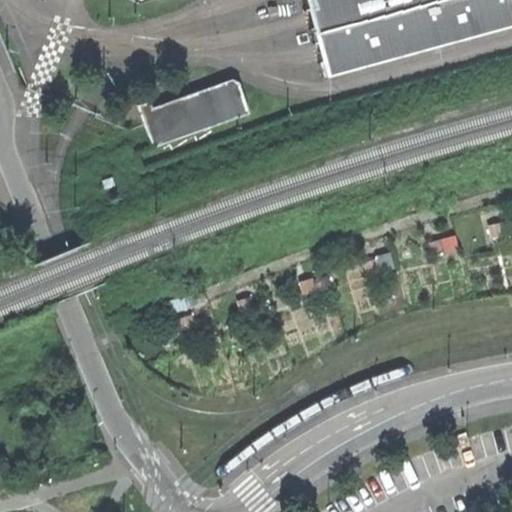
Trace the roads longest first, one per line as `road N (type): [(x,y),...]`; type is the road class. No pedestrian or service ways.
road 1 (unclassified): [(0,126),(106,396),(189,511)]
road 2 (residential): [(511,379),(439,395),(361,427),(240,511)]
